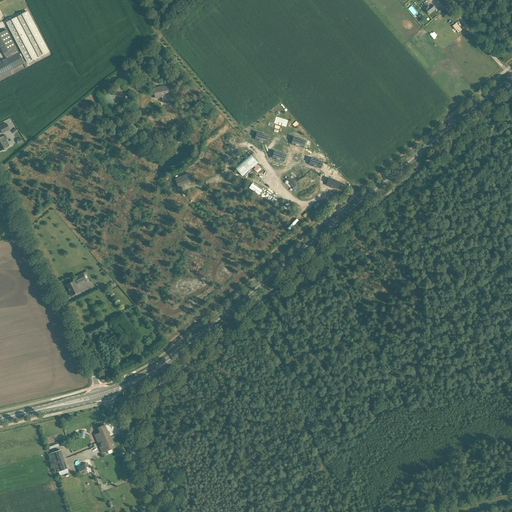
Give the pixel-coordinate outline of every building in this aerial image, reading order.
[(14,14),(6,0),(1,0),(10,16),(14,14)] [(8,0),(15,13),(19,11),(13,0),(8,0)] [(24,9),(19,0),(15,0),(21,10),(24,9)] [(436,9),(433,5),(432,4),(431,6),(428,3),(425,5),(428,8),(426,10),(430,15),(436,9)] [(6,23),(27,63),(49,52),(28,11),(6,23)] [(6,30),(0,33),(0,47),(3,54),(15,47),(6,30)] [(0,62),(0,75),(1,75),(18,66),(24,63),(19,55),(18,53),(6,59),(0,62)] [(153,89),(155,98),(169,95),(167,85),(153,89)] [(102,96),(110,108),(118,103),(111,91),(102,96)] [(274,123),(286,127),(288,120),(276,117),(274,123)] [(0,126),(0,128),(3,134),(10,130),(7,123),(0,126)] [(255,139),(267,143),(269,136),(257,133),(255,139)] [(294,137),(292,144),(304,148),(306,141),(294,137)] [(284,162),(286,155),(274,151),(272,158),(284,162)] [(243,176),(258,163),(251,155),(236,168),(243,176)] [(311,158),(309,164),(321,168),(323,161),(311,158)] [(188,173),(175,179),(178,186),(192,181),(188,173)] [(289,176),(286,179),(293,187),(296,184),(289,176)] [(338,189),(341,182),(329,178),(326,185),(338,189)] [(263,191),(253,184),(250,188),(260,195),(263,191)] [(80,292),(76,285),(87,279),(84,273),(76,277),(77,281),(75,282),(74,281),(66,285),(71,296),(80,292)] [(122,347),(125,352),(139,345),(136,340),(122,347)] [(96,439),(98,443),(111,437),(108,430),(107,431),(104,425),(97,428),(99,433),(94,435),(96,439)] [(111,437),(98,443),(102,453),(110,450),(115,448),(111,437)] [(59,444),(49,446),(50,452),(60,449),(59,444)] [(51,453),(58,472),(68,469),(61,450),(51,453)] [(77,467),(79,473),(87,470),(84,464),(78,467),(77,467)]
